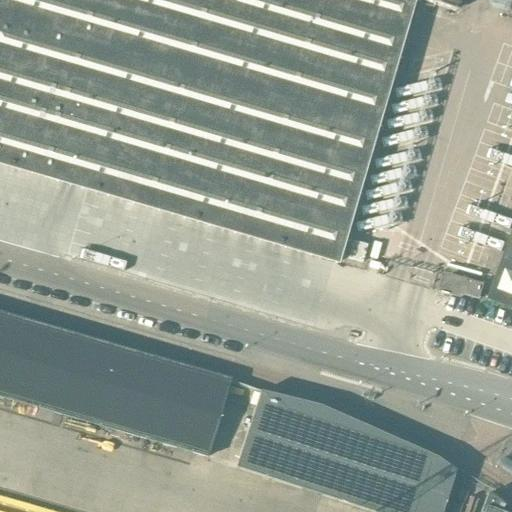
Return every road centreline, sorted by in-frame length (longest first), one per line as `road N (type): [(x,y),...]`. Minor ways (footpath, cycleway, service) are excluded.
road 1 (unclassified): [(383,373),(0,261)]
road 2 (unknown): [(0,447),(223,511)]
road 3 (residential): [(383,373),(511,406)]
